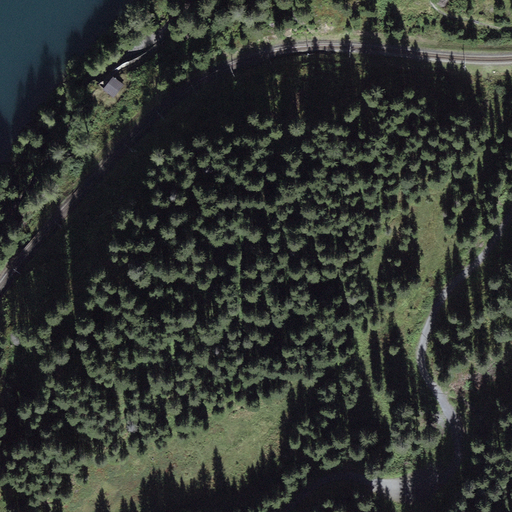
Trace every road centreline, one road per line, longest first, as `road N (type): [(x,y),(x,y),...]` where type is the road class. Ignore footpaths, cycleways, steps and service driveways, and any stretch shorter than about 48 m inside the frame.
road 1 (track): [(277,511),(332,473),(405,480),(452,463),(455,421),(428,372),(423,341),(442,295),(511,214)]
road 2 (track): [(0,214),(107,71),(190,0)]
